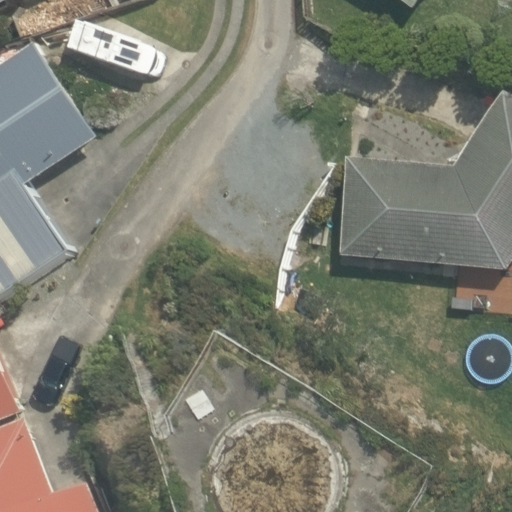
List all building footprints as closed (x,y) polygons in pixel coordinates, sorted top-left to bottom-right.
[(0,0),(0,9),(19,0),(0,0)] [(403,0),(419,11),(427,0),(403,0)] [(60,26),(53,7),(20,18),(26,38),(60,26)] [(177,49),(111,11),(86,54),(152,92),(177,49)] [(31,187),(102,138),(41,46),(0,72),(0,302),(75,252),(31,187)] [(511,95),(462,169),(356,159),(347,258),(511,273),(511,271),(511,95)] [(0,424),(27,414),(0,349),(0,424)] [(341,511),(343,509),(349,487),(347,465),(339,444),(325,426),(306,414),(281,408),(256,411),(234,422),(217,441),(207,464),(205,489),(212,511),(341,511)] [(102,511),(92,484),(61,496),(30,421),(0,432),(0,511),(102,511)]
